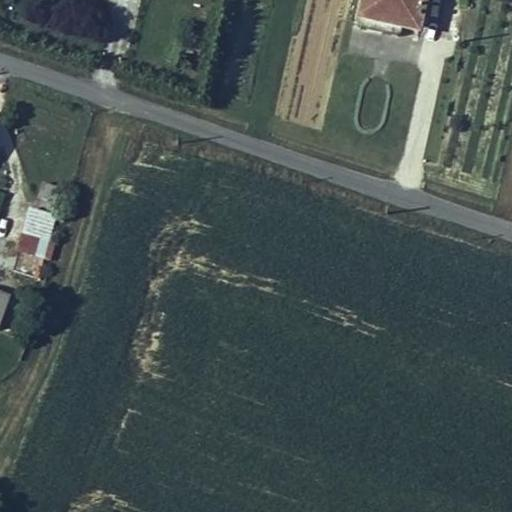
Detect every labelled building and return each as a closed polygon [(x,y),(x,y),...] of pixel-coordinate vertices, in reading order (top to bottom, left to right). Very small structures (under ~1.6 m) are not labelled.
[(352,0),(350,11),(381,19),(382,14),(391,16),(409,21),(414,0),(352,0)] [(388,29),(391,16),(382,14),(381,19),(350,11),(348,20),(388,29)] [(40,177),(36,188),(55,194),(59,182),(40,177)] [(25,202),(14,243),(45,251),(49,236),(42,234),(49,209),(25,202)] [(18,253),(12,268),(36,277),(42,262),(18,253)]
